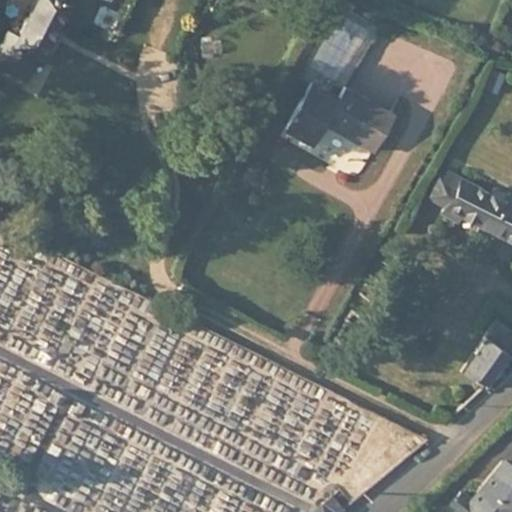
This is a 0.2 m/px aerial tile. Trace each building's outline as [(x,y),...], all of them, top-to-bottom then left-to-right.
[(67,4),(60,0),(36,0),(8,54),(25,63),(29,55),(38,60),(67,4)] [(337,98),(310,83),(283,131),(310,146),(322,125),(369,152),(391,114),(343,87),(337,98)] [(446,171),(442,178),(456,186),(460,179),(446,171)] [(442,178),(438,176),(426,198),(445,208),(441,214),(457,222),(460,215),(478,225),(490,231),(496,234),(511,242),(511,205),(510,204),(511,200),(511,197),(505,193),(501,200),(489,194),(460,179),(461,179),(460,179),(456,186),(442,178)] [(493,187),(489,194),(501,200),(505,193),(493,187)] [(511,358),(511,333),(495,319),(459,371),(481,387),(506,355),(511,360),(511,358)] [(511,511),(511,467),(502,459),(470,498),(460,491),(448,506),(455,511),(511,511)] [(329,511),(339,511),(344,508),(331,495),(319,504),(329,511)]
